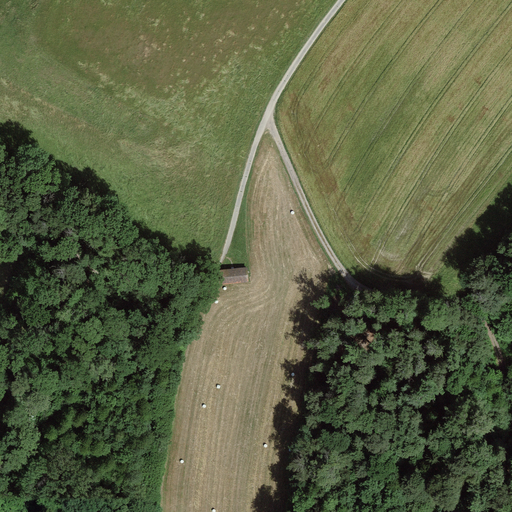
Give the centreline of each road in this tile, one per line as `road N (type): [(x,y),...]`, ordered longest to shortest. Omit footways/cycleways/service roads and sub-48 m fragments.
road 1 (track): [(266,115),(352,279),(456,305),(485,323),(511,410)]
road 2 (track): [(342,0),(266,115),(223,251)]
